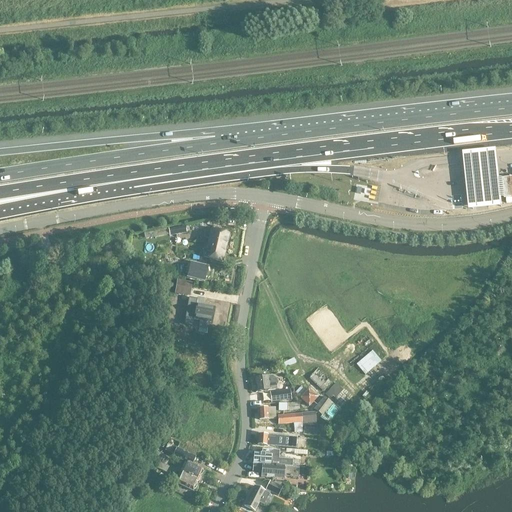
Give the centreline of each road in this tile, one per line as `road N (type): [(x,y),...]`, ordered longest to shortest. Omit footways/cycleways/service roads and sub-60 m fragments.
road 1 (residential): [(215,511),(242,447),(240,322),(263,196)]
road 2 (primary): [(511,108),(217,142)]
road 3 (secondary): [(0,228),(215,192),(263,196)]
road 4 (secondary): [(263,196),(413,223),(511,213)]
road 5 (primary): [(72,188),(293,157)]
road 6 (primary): [(293,157),(511,131)]
road 7 (primary): [(217,142),(0,174)]
road 8 (primary): [(217,142),(171,136),(0,151)]
road 9 (track): [(362,395),(327,364),(298,356),(250,267)]
